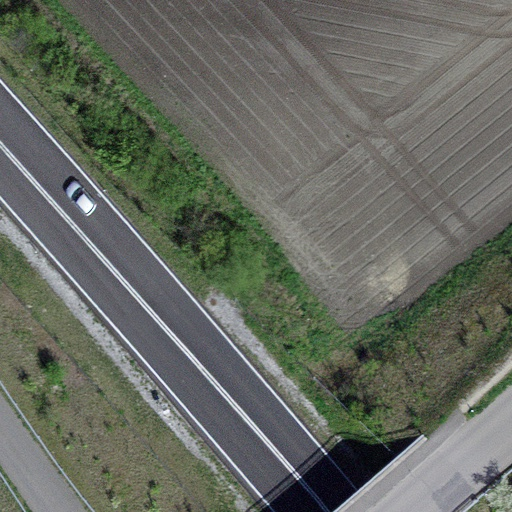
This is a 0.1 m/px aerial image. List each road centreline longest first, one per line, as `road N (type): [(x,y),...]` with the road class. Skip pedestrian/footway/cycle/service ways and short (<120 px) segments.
road 1 (trunk): [(327,511),(0,144)]
road 2 (unclassified): [(409,511),(511,422)]
